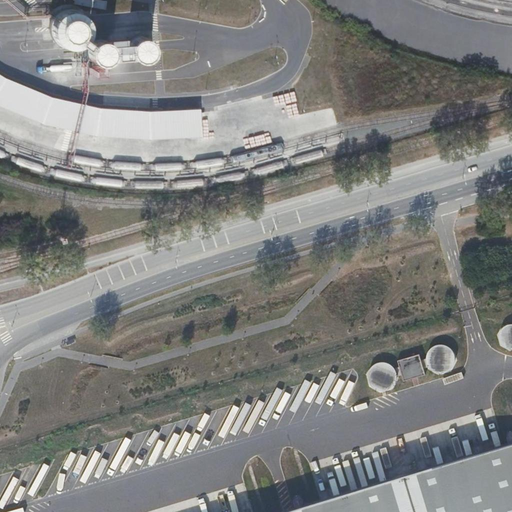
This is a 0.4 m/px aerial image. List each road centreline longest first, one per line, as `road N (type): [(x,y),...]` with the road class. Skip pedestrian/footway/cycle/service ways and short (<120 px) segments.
road 1 (secondary): [(0,348),(181,274),(511,176)]
road 2 (secondary): [(511,155),(0,315)]
